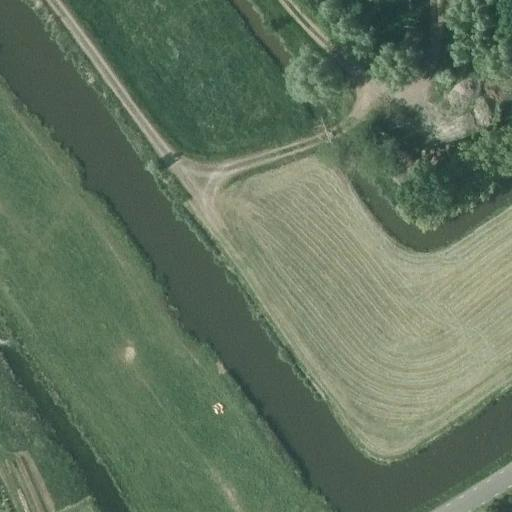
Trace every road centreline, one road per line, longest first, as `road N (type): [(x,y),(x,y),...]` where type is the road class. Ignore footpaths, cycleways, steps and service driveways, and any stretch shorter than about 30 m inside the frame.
road 1 (track): [(511,366),(404,436),(373,432),(330,388),(203,214),(190,167)]
road 2 (track): [(378,93),(338,134),(277,157),(190,167),(162,152),(48,0)]
road 3 (track): [(424,83),(404,95),(378,93),(286,0)]
road 4 (track): [(511,63),(424,83),(436,0)]
